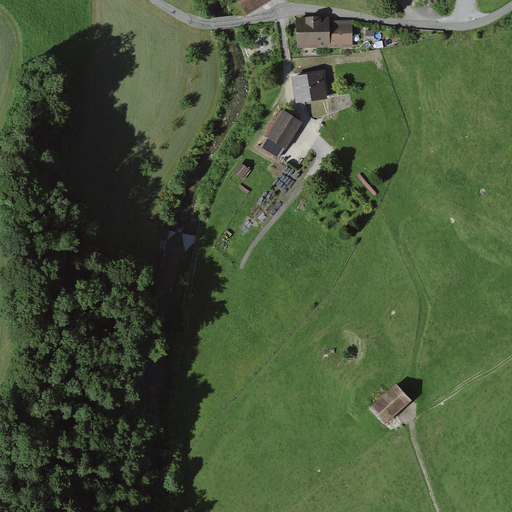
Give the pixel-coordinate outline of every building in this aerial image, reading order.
[(269,0),(239,0),(248,14),(269,0)] [(307,33),(298,33),(298,47),(352,46),(352,22),(331,22),(331,33),(321,33),(320,17),(307,18),(307,33)] [(322,74),(295,78),(299,102),(325,98),(322,74)] [(302,125),(283,113),(261,146),(280,158),(302,125)] [(249,170),(240,164),(234,172),(243,178),(249,170)] [(412,403),(396,385),(371,407),(387,425),(412,403)]
